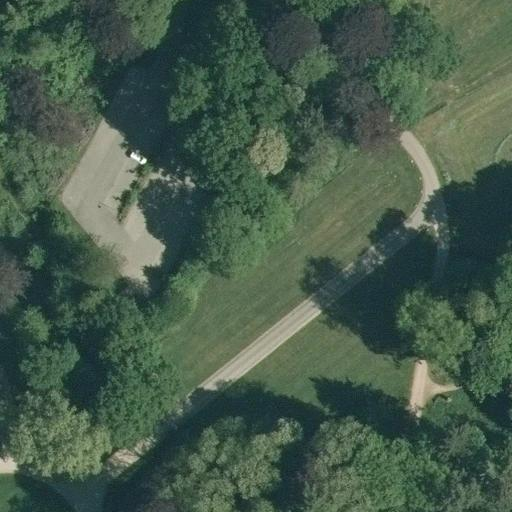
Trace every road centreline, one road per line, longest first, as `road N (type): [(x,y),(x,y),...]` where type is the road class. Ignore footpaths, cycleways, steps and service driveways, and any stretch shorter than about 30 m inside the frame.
road 1 (unclassified): [(440,205),(417,148),(272,0)]
road 2 (track): [(440,205),(442,241),(416,392)]
road 3 (track): [(416,392),(396,511)]
